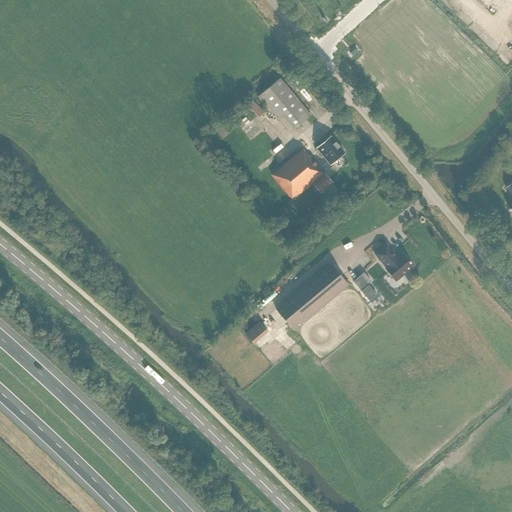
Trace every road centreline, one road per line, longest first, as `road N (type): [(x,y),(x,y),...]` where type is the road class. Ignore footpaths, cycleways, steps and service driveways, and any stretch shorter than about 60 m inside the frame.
road 1 (tertiary): [(290,511),(177,399),(0,244)]
road 2 (unclassified): [(511,294),(264,0)]
road 3 (motorway): [(179,511),(0,341)]
road 4 (motorway): [(0,394),(121,511)]
